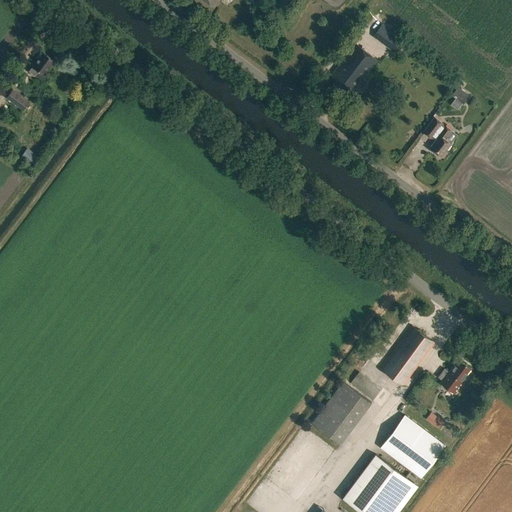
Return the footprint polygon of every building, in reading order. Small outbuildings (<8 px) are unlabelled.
[(390,47),(397,52),(404,43),(398,37),(390,47)] [(355,43),(331,76),(336,80),(332,85),(346,95),(352,88),(353,89),(357,84),(358,85),(370,68),(376,73),(382,64),(355,43)] [(29,71),(43,82),(48,77),(43,74),(54,60),(43,52),(33,66),(29,71)] [(458,87),(452,96),(463,105),(470,96),(458,87)] [(5,98),(23,111),(29,102),(12,89),(5,98)] [(429,148),(440,157),(450,144),(445,139),(451,131),(444,125),(443,126),(441,125),(442,124),(434,118),(423,132),(430,138),(431,137),(435,140),(429,148)] [(30,167),(38,156),(27,148),(19,159),(30,167)] [(412,325),(380,368),(403,385),(435,342),(412,325)] [(446,387),(454,394),(463,383),(460,381),(470,368),(459,360),(455,365),(454,364),(448,372),(444,369),(438,377),(448,385),(446,387)] [(342,380),(310,422),(339,444),(371,402),(354,390),(357,386),(373,398),(381,387),(359,369),(347,384),(342,380)] [(380,447),(420,477),(445,444),(405,414),(380,447)] [(341,498),(359,511),(397,511),(417,485),(374,453),(341,498)]
